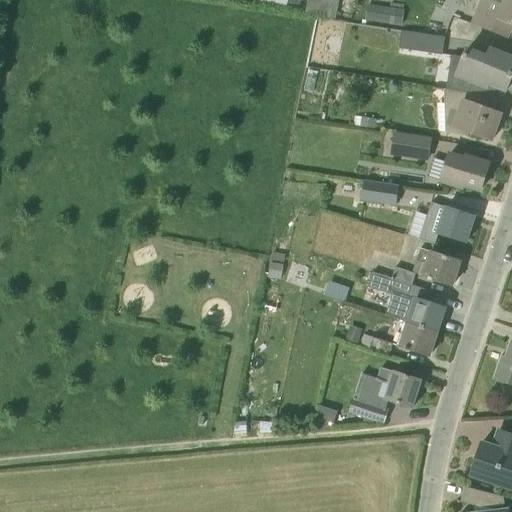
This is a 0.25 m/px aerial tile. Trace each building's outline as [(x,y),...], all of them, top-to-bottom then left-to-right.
[(308,0),(306,12),(331,17),(334,0),(308,0)] [(511,0),(481,0),(472,24),(503,37),(508,24),(511,25),(511,0)] [(404,10),(368,5),(366,20),(401,26),(404,10)] [(443,56),(446,38),(403,32),(400,49),(443,56)] [(451,91),(482,96),(485,96),(490,85),(507,92),(511,79),(511,58),(508,57),(507,60),(490,53),(488,58),(468,50),(451,91)] [(480,107),(482,96),(451,91),(450,91),(445,90),(445,104),(453,106),(452,118),(456,119),(453,134),(469,138),(470,133),(492,141),(494,138),(496,136),(498,133),(498,130),(498,127),(502,114),(480,107)] [(431,140),(396,135),(393,154),(428,160),(431,140)] [(481,191),(490,164),(467,157),(466,159),(451,154),(442,182),(463,189),(464,186),(481,191)] [(399,187),(365,182),(363,200),(397,205),(399,187)] [(436,245),(440,234),(468,243),(476,217),(433,203),(421,240),(436,245)] [(461,262),(421,249),(417,261),(424,264),(420,276),(452,286),(461,262)] [(396,269),(376,262),(373,274),(413,286),(416,275),(396,269)] [(413,286),(373,274),(369,286),(409,298),(413,286)] [(408,325),(437,335),(445,309),(412,299),(408,311),(412,312),(408,325)] [(401,334),(397,347),(430,357),(437,335),(408,325),(405,335),(401,334)] [(362,348),(369,350),(390,357),(394,345),(366,336),(362,348)] [(511,342),(507,357),(504,356),(495,381),(511,386),(511,342)] [(372,378),(364,404),(386,410),(388,401),(414,409),(422,382),(395,374),(381,370),(378,380),(372,378)] [(390,411),(386,410),(364,404),(354,400),(350,414),(386,424),(390,411)] [(511,489),(511,434),(500,431),(495,447),(490,446),(485,460),(478,458),(472,476),(511,489)] [(511,511),(510,509),(507,509),(505,498),(466,488),(462,503),(475,506),(475,511),(511,511)]
